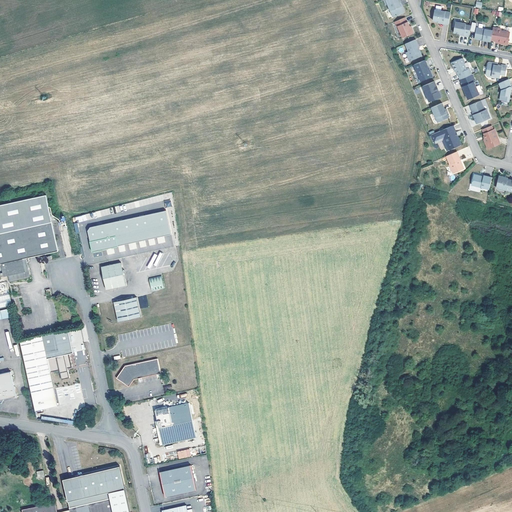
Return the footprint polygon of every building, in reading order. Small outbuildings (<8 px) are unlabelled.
[(392,18),(404,13),(401,7),(400,7),(399,4),(400,3),(398,0),(384,0),(386,5),(392,18)] [(434,10),(432,22),(437,22),(442,23),(442,25),(447,25),(450,13),(434,10)] [(406,23),(404,18),(394,23),(396,28),(397,27),(402,38),(411,34),(412,32),(411,30),(409,29),(409,28),(407,23),(406,23)] [(468,37),(470,26),(465,25),(465,24),(455,22),(453,33),(459,34),(463,35),(462,36),(468,37)] [(490,41),(491,31),(486,30),(486,29),(476,27),(474,38),(475,40),(479,41),(479,40),(482,40),(482,41),(490,42),(490,41)] [(505,45),(507,44),(509,33),(500,32),(497,31),(497,29),(492,28),(491,31),(490,41),(495,41),(501,43),(501,44),(505,45)] [(418,48),(414,40),(404,45),(407,52),(405,53),(409,62),(420,57),(418,52),(417,52),(416,49),(417,48),(418,48)] [(459,80),(471,75),(468,69),(467,69),(465,69),(463,64),(464,63),(462,60),(461,59),(450,64),(453,69),(454,69),(455,72),(459,80)] [(425,60),(414,64),(418,75),(419,75),(422,81),(432,76),(430,71),(428,70),(428,69),(429,67),(425,60)] [(492,64),(488,64),(487,65),(485,76),(495,78),(499,78),(499,75),(504,76),(506,67),(501,66),(500,67),(497,67),(493,66),(492,64)] [(459,80),(458,81),(462,88),(463,87),(465,92),(463,92),(467,100),(478,95),(473,83),(474,82),(471,75),(459,80)] [(499,101),(508,102),(510,92),(508,92),(509,87),(511,87),(508,80),(498,84),(501,90),(499,101)] [(434,81),(423,86),(429,101),(441,96),(438,91),(437,91),(435,86),(436,86),(434,81)] [(479,101),(469,106),(471,111),(472,112),(474,115),(472,115),(476,125),(489,119),(486,110),(483,111),(479,101)] [(445,109),(442,103),(431,107),(438,122),(449,117),(449,116),(448,113),(447,113),(445,109)] [(453,125),(431,135),(434,142),(444,138),(448,150),(461,144),(458,135),(456,136),(455,133),(456,133),(453,125)] [(491,127),(481,131),(485,139),(484,139),(483,141),(485,144),(486,144),(488,149),(500,144),(494,130),(492,130),(491,127)] [(444,138),(434,142),(435,143),(443,140),(447,150),(448,150),(444,138)] [(461,160),(457,151),(446,156),(450,164),(449,165),(453,173),(463,169),(461,164),(460,163),(459,161),(460,160),(461,160)] [(489,189),(492,177),(484,175),(484,176),(484,178),(481,177),(481,176),(474,174),(472,185),(489,189)] [(505,177),(499,176),(498,180),(499,182),(497,183),(496,187),(511,190),(511,180),(508,179),(508,178),(506,178),(504,178),(505,177)] [(29,278),(25,258),(57,251),(45,195),(0,204),(0,273),(3,272),(3,274),(6,274),(7,275),(8,282),(29,278)] [(172,234),(167,210),(91,227),(89,231),(91,242),(94,252),(119,246),(172,234)] [(124,270),(122,262),(102,266),(107,288),(127,284),(124,274),(126,273),(125,270),(124,270)] [(165,287),(162,274),(150,277),(152,290),(165,287)] [(0,307),(11,305),(9,294),(2,295),(1,290),(4,289),(4,286),(0,287),(0,285),(0,307)] [(142,316),(138,296),(114,301),(119,321),(142,316)] [(0,317),(11,315),(10,308),(0,310),(0,317)] [(69,354),(73,353),(68,330),(19,342),(31,392),(35,412),(58,406),(50,373),(59,371),(61,380),(69,378),(67,369),(72,368),(69,354)] [(162,372),(159,358),(126,365),(117,377),(129,385),(134,378),(138,377),(141,377),(162,372)] [(0,400),(3,400),(3,399),(16,396),(11,371),(0,373),(0,400)] [(88,406),(96,403),(91,386),(85,388),(84,382),(80,383),(85,400),(86,399),(88,406)] [(156,409),(163,444),(197,436),(189,401),(156,409)] [(41,419),(73,424),(73,421),(41,416),(41,419)] [(177,451),(178,459),(191,457),(189,449),(177,451)] [(197,489),(191,464),(160,471),(165,496),(197,489)] [(130,511),(125,488),(119,466),(64,479),(71,511),(64,511),(130,511)] [(43,470),(36,472),(37,478),(44,477),(43,470)] [(58,511),(56,500),(23,508),(23,511),(58,511)]
